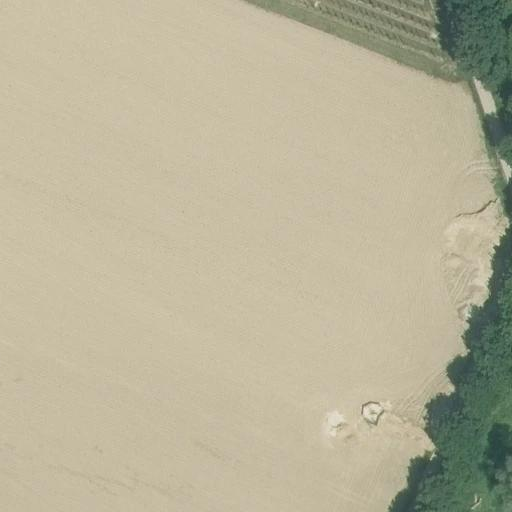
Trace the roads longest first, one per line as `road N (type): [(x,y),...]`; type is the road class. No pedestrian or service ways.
road 1 (track): [(511,284),(411,511)]
road 2 (track): [(451,0),(511,183)]
